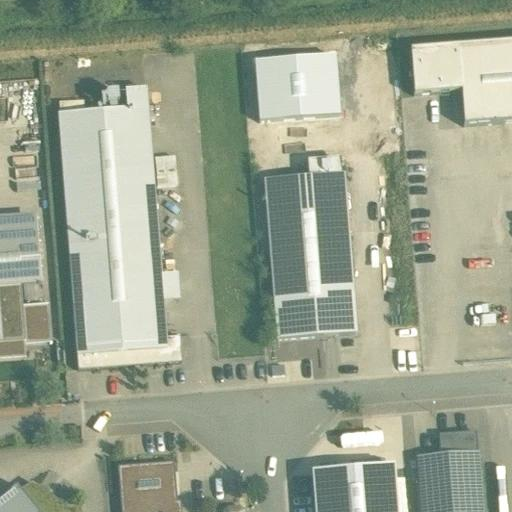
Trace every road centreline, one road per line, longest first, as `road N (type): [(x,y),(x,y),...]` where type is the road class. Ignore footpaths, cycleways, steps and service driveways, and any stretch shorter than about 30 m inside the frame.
road 1 (residential): [(254,411),(511,391)]
road 2 (residential): [(254,411),(112,423)]
